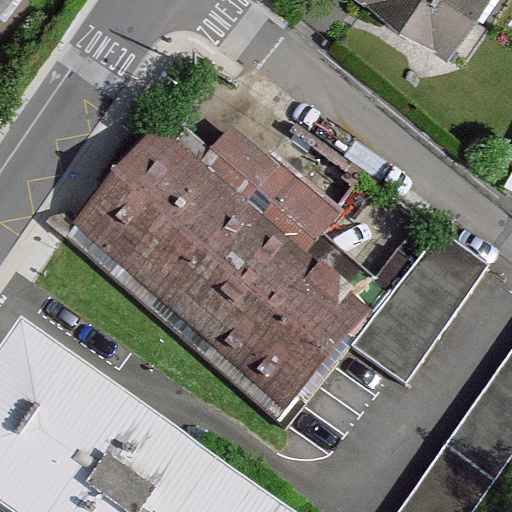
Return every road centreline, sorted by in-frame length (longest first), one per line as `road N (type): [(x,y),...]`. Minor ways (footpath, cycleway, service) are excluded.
road 1 (residential): [(511,241),(215,0)]
road 2 (tertiary): [(149,0),(0,218)]
